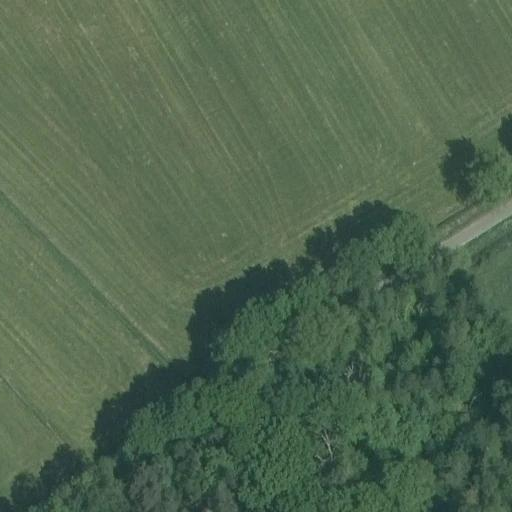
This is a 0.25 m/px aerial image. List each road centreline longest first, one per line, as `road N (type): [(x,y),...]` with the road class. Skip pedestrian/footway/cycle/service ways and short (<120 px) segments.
road 1 (unclassified): [(43,511),(264,360),(511,208)]
road 2 (track): [(215,393),(327,511)]
